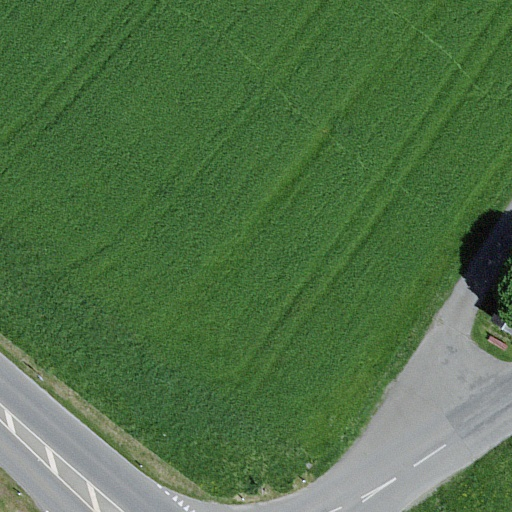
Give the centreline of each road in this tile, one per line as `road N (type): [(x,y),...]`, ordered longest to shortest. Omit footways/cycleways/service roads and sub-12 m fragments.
road 1 (unclassified): [(338,511),(511,395)]
road 2 (primary): [(107,511),(0,412)]
